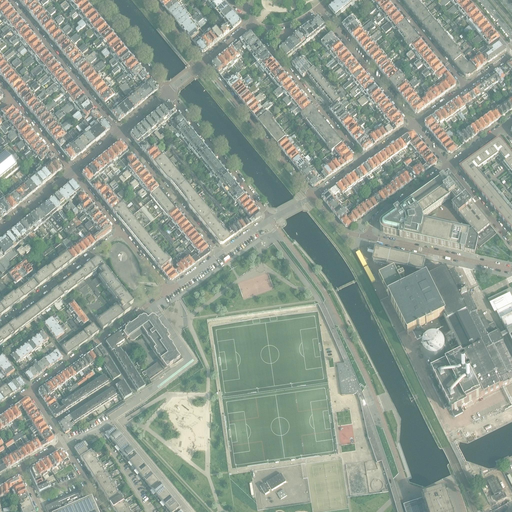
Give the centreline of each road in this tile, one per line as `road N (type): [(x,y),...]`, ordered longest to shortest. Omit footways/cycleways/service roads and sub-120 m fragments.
road 1 (residential): [(312,196),(202,62)]
road 2 (residential): [(169,290),(29,389)]
road 3 (residential): [(119,133),(11,0)]
road 4 (residential): [(264,27),(265,43),(362,159)]
road 5 (residential): [(168,92),(271,218)]
road 6 (residential): [(219,254),(119,133)]
road 7 (residential): [(0,324),(120,231)]
road 8 (residential): [(413,123),(317,7)]
road 9 (residential): [(511,270),(368,237)]
